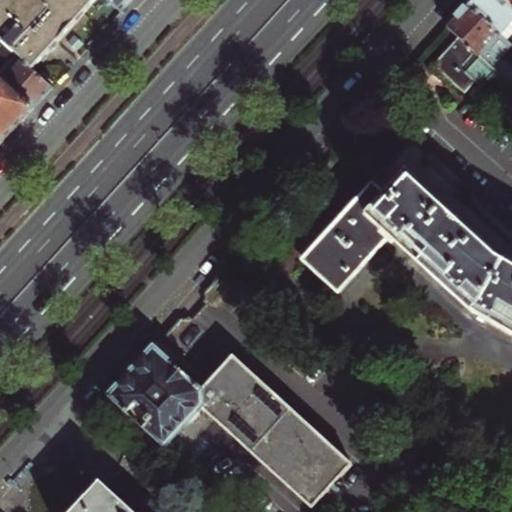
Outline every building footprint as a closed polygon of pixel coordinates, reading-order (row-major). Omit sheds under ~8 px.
[(5,0),(0,6),(0,41),(32,71),(82,18),(98,0),(5,0)] [(132,2),(133,0),(106,0),(121,14),(132,2)] [(511,6),(505,0),(471,0),(467,6),(501,37),(511,24),(511,6)] [(496,72),(511,86),(511,68),(507,63),(500,62),(511,48),(511,46),(501,37),(467,6),(457,16),(447,27),(459,39),(481,59),(496,72)] [(481,59),(459,39),(435,66),(430,71),(445,84),(449,79),(465,94),(476,82),(468,74),(481,59)] [(0,79),(33,110),(42,100),(52,89),(32,71),(0,41),(0,79)] [(483,87),(496,72),(481,59),(468,74),(476,82),(483,87)] [(33,110),(0,79),(0,141),(2,143),(19,125),(33,110)] [(358,200),(303,260),(339,294),(391,237),(475,313),(511,334),(511,263),(498,256),(438,200),(408,173),(387,196),(373,184),(358,200)] [(175,357),(159,343),(150,353),(109,397),(169,451),(183,434),(180,431),(201,408),(311,506),(351,462),(233,357),(201,392),(187,379),(189,377),(175,364),(173,366),(172,364),(175,360),(175,357)] [(133,511),(100,482),(72,511),(133,511)]
